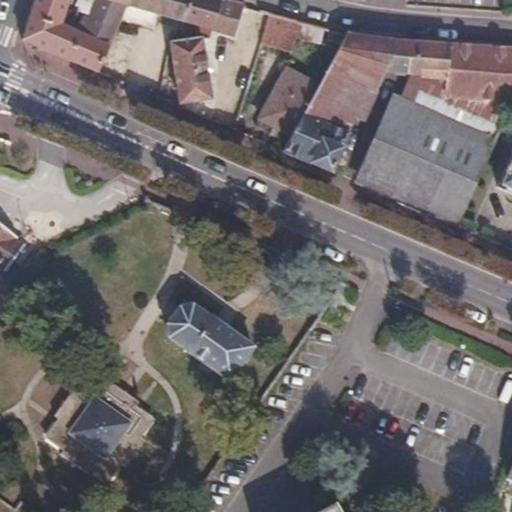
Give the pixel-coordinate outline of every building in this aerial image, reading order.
[(35,0),(23,41),(98,74),(121,20),(101,14),(89,37),(62,25),(69,4),(54,0),(35,0)] [(101,14),(121,20),(122,20),(128,0),(54,0),(69,4),(69,0),(96,0),(105,3),(101,14)] [(219,0),(128,0),(122,20),(142,25),(144,22),(147,14),(156,17),(210,32),(219,0)] [(243,6),(220,0),(219,0),(210,32),(233,38),(243,6)] [(147,14),(144,22),(153,24),(156,17),(147,14)] [(273,15),(260,45),(292,55),(301,24),(273,15)] [(399,98),(496,139),(511,100),(511,50),(345,36),(318,88),(293,137),(285,154),(331,174),(354,119),(362,122),(382,75),(407,79),(399,98)] [(202,39),(168,44),(177,105),(211,99),(202,39)] [(261,120),(293,137),(318,88),(287,72),(261,120)] [(362,187),(457,228),(496,139),(399,98),(362,187)] [(511,153),(496,190),(511,197),(511,153)] [(0,223),(0,266),(6,270),(23,245),(15,239),(18,236),(0,223)] [(343,283),(332,279),(315,304),(324,310),(343,283)] [(230,381),(252,346),(224,326),(193,304),(181,306),(168,323),(170,338),(230,381)] [(92,377),(87,375),(76,391),(73,389),(53,415),(57,418),(45,434),(48,437),(46,441),(61,452),(60,454),(87,474),(89,472),(105,483),(107,480),(111,482),(122,466),(126,467),(144,442),(142,440),(154,423),(151,421),(153,416),(138,404),(140,402),(113,382),(111,384),(95,372),(92,377)] [(33,445),(3,434),(0,443),(0,448),(27,459),(33,445)]
